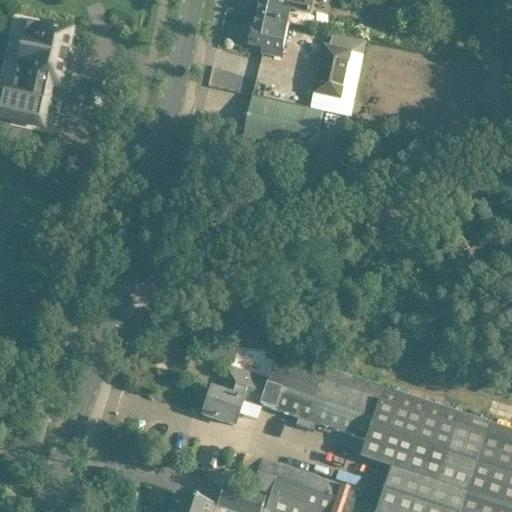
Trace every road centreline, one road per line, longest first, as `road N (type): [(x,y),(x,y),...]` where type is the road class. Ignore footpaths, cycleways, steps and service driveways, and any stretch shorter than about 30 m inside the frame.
road 1 (secondary): [(42,511),(147,198),(194,0)]
road 2 (track): [(511,172),(321,248),(143,304)]
